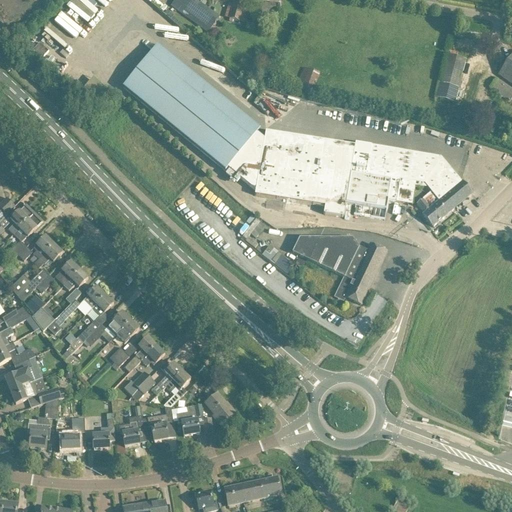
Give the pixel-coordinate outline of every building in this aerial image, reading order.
[(99,22),(111,14),(109,12),(105,9),(98,0),(99,0),(115,11),(121,1),(120,0),(77,0),(75,3),(90,14),(94,18),(99,22)] [(220,17),(197,0),(176,0),(171,7),(208,33),(220,17)] [(247,18),(248,18),(251,7),(234,2),(229,19),(228,22),(231,22),(232,20),(245,24),(247,18)] [(68,14),(84,30),(93,21),(77,5),(68,14)] [(123,88),(123,89),(225,173),(228,170),(255,192),(255,197),(325,208),(324,216),(343,219),(343,220),(349,221),(350,216),(356,217),(384,221),(386,212),(386,211),(388,201),(412,205),(413,195),(415,186),(426,188),(427,187),(431,193),(424,199),(417,205),(424,214),(422,216),(433,228),(453,211),(472,195),(466,188),(462,183),(441,159),(429,157),(356,144),(354,155),(274,142),(265,141),(264,140),(258,135),(257,134),(251,141),(232,125),(241,114),(234,109),(183,67),(184,67),(158,46),(136,72),(123,88)] [(465,60),(447,55),(445,55),(435,98),(455,103),(463,70),(465,60)] [(511,55),(498,76),(511,85),(511,55)] [(474,62),(459,124),(469,127),(485,64),(474,62)] [(314,94),(320,71),(303,67),(297,90),(314,94)] [(511,99),(511,89),(497,78),(489,89),(510,103),(511,99)] [(0,205),(0,209),(7,216),(15,208),(6,199),(0,205)] [(13,236),(34,215),(26,206),(11,222),(15,225),(9,231),(13,236)] [(28,238),(36,230),(43,223),(34,215),(13,236),(20,242),(24,242),(27,238),(28,238)] [(256,242),(266,225),(256,219),(246,236),(256,242)] [(39,261),(54,246),(45,238),(38,245),(37,247),(34,250),(37,253),(34,256),(35,257),(39,261)] [(320,241),(300,240),(292,254),(308,262),(344,279),(344,278),(369,290),(387,253),(370,245),(367,252),(360,248),(353,238),(320,241)] [(18,256),(26,248),(23,244),(22,244),(19,245),(13,251),(18,256)] [(54,264),(57,260),(63,255),(54,246),(39,261),(35,265),(40,270),(44,266),(45,266),(50,260),(54,264)] [(24,263),(32,254),(26,248),(18,256),(24,263)] [(288,277),(294,265),(281,256),(275,264),(272,262),(278,253),(273,249),(269,254),(266,251),(262,256),(274,266),(288,277)] [(35,265),(39,261),(35,257),(30,261),(35,266),(35,265)] [(305,264),(298,260),(295,266),(303,269),(305,264)] [(70,281),(80,271),(71,263),(62,272),(62,273),(56,279),(60,283),(64,287),(70,281)] [(24,277),(11,290),(23,303),(35,291),(37,289),(49,277),(43,270),(31,284),(24,277)] [(79,289),(81,287),(88,280),(80,271),(70,281),(64,287),(69,292),(76,286),(79,289)] [(43,295),(55,282),(49,277),(37,289),(42,295),(43,295)] [(361,306),(369,290),(344,278),(344,279),(337,294),(345,298),(345,299),(361,306)] [(92,310),(105,297),(97,288),(88,298),(84,302),(84,303),(92,310)] [(71,306),(76,301),(82,295),(76,290),(66,301),(71,306)] [(35,297),(26,307),(35,316),(42,309),(45,306),(35,297)] [(107,312),(114,305),(105,297),(92,310),(99,318),(100,318),(95,322),(100,327),(107,320),(103,316),(104,314),(105,314),(107,312)] [(78,309),(81,306),(76,301),(71,306),(56,321),(47,329),(55,337),(62,331),(59,328),(78,309)] [(24,308),(17,313),(19,316),(27,312),(24,308)] [(47,329),(55,322),(42,309),(35,316),(32,319),(40,329),(43,333),(47,329)] [(14,310),(1,317),(5,324),(19,316),(17,313),(14,310)] [(29,320),(32,318),(27,312),(19,316),(5,324),(8,330),(0,334),(0,350),(9,346),(6,340),(10,338),(9,337),(13,335),(11,330),(26,321),(29,320)] [(116,337),(131,322),(122,314),(115,321),(113,323),(112,324),(107,320),(100,327),(86,342),(90,346),(92,348),(102,337),(109,344),(112,342),(116,337)] [(86,342),(100,327),(95,322),(76,341),(71,346),(70,348),(71,349),(67,352),(71,356),(71,357),(83,344),(86,342)] [(116,337),(125,345),(139,330),(131,322),(116,337)] [(142,362),(156,347),(148,339),(141,346),(139,348),(142,351),(125,369),(125,370),(130,374),(142,362)] [(19,356),(16,351),(13,344),(9,346),(0,350),(0,366),(9,362),(11,361),(13,360),(17,366),(15,367),(15,368),(17,367),(29,361),(36,358),(31,350),(26,353),(19,356)] [(156,365),(158,363),(165,356),(156,347),(142,362),(147,368),(151,364),(154,367),(156,365)] [(114,364),(125,354),(120,349),(110,360),(114,364)] [(71,356),(67,352),(61,358),(65,362),(71,356)] [(119,369),(129,358),(125,354),(114,364),(119,369)] [(75,361),(71,357),(71,356),(65,362),(69,367),(75,361)] [(29,361),(17,367),(19,374),(17,375),(17,374),(5,379),(11,392),(31,384),(35,383),(31,374),(28,375),(26,372),(33,369),(29,361)] [(166,389),(182,373),(173,364),(165,373),(168,376),(157,387),(152,391),(158,397),(166,389)] [(67,371),(65,373),(64,377),(66,380),(69,380),(72,378),(73,375),(71,372),(67,371)] [(171,410),(181,400),(186,394),(181,390),(191,381),(182,373),(166,389),(171,394),(176,390),(179,393),(176,396),(164,408),(165,409),(171,410)] [(139,391),(150,379),(145,374),(133,385),(139,391)] [(144,396),(156,385),(150,379),(139,391),(144,396)] [(207,384),(204,379),(197,386),(200,390),(207,384)] [(131,383),(124,390),(132,398),(139,391),(133,385),(131,383)] [(27,400),(38,396),(32,384),(31,385),(31,384),(11,392),(16,406),(27,401),(27,400)] [(60,400),(59,396),(57,391),(38,397),(41,406),(47,405),(59,401),(60,400)] [(139,391),(132,398),(137,403),(144,396),(139,391)] [(229,408),(228,409),(217,395),(206,405),(215,416),(214,417),(221,426),(225,422),(227,424),(228,423),(227,421),(235,415),(229,408)] [(58,410),(58,407),(59,401),(47,405),(46,409),(58,410)] [(197,419),(203,418),(201,406),(187,408),(188,414),(177,416),(179,425),(181,424),(184,438),(200,435),(197,419)] [(171,411),(171,410),(165,409),(166,416),(148,420),(149,426),(149,428),(151,428),(152,433),(154,443),(169,440),(168,440),(167,434),(165,425),(173,424),(172,413),(171,411)] [(144,427),(142,421),(142,418),(137,419),(135,419),(129,420),(130,425),(119,427),(120,434),(122,434),(123,438),(125,448),(140,445),(138,434),(145,433),(144,427)] [(29,449),(46,451),(47,438),(49,438),(50,428),(47,420),(38,419),(38,422),(29,421),(29,426),(28,426),(28,435),(30,436),(29,449)] [(79,451),(79,441),(78,435),(85,434),(84,420),(72,421),(73,430),(62,430),(63,452),(79,451)] [(211,420),(203,421),(206,434),(213,433),(211,420)] [(101,436),(93,436),(93,441),(93,451),(102,450),(109,450),(109,443),(115,443),(114,433),(113,422),(107,422),(108,430),(101,430),(101,436)] [(244,504),(254,502),(281,497),(277,479),(240,487),(244,504)] [(228,508),(244,504),(240,487),(224,490),(228,508)] [(213,503),(212,503),(210,493),(195,497),(199,511),(214,511),(218,511),(216,503),(213,503)] [(406,511),(410,507),(399,500),(393,508),(395,510),(394,511),(406,511)] [(166,511),(165,503),(150,505),(150,511),(166,511)]
